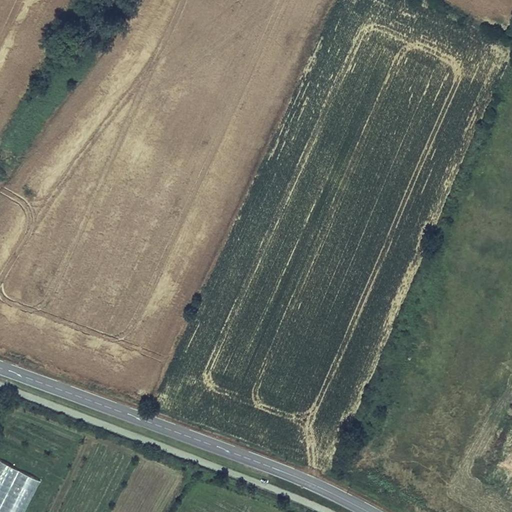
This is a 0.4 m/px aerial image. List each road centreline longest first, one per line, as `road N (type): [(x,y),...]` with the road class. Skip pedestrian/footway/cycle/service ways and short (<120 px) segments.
road 1 (tertiary): [(368,511),(293,475),(0,367)]
road 2 (track): [(0,175),(126,0)]
